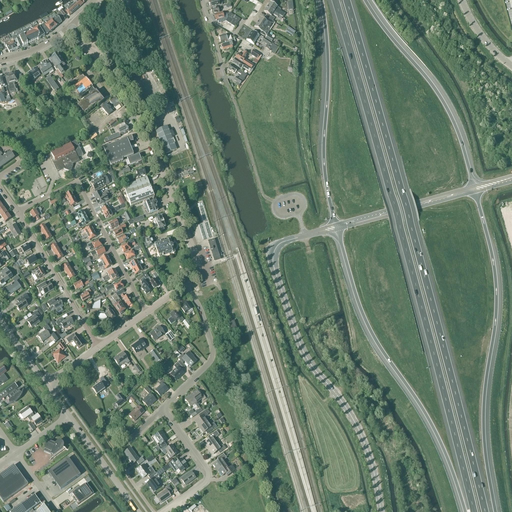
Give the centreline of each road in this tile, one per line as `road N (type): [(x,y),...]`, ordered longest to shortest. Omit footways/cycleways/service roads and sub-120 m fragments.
road 1 (motorway): [(332,0),(473,511)]
road 2 (motorway): [(485,511),(346,0)]
road 3 (secondary): [(380,511),(366,448),(304,355),(273,267),(277,245),(319,232)]
road 4 (motorway): [(495,511),(482,411),(496,293),(475,191)]
road 5 (motorway): [(336,230),(364,319),(439,440),(463,511)]
road 6 (unclassified): [(185,284),(194,252),(137,113),(69,27)]
road 7 (motorway): [(321,0),(323,162),(335,224)]
road 8 (motorway): [(474,186),(442,98),(365,0)]
road 9 (residential): [(145,313),(77,184),(17,212)]
road 10 (residential): [(98,347),(17,212)]
road 11 (residential): [(162,408),(213,354),(185,284)]
road 12 (secondary): [(336,230),(475,191)]
road 13 (secondary): [(474,186),(335,224)]
road 14 (residential): [(164,511),(207,472),(162,408)]
